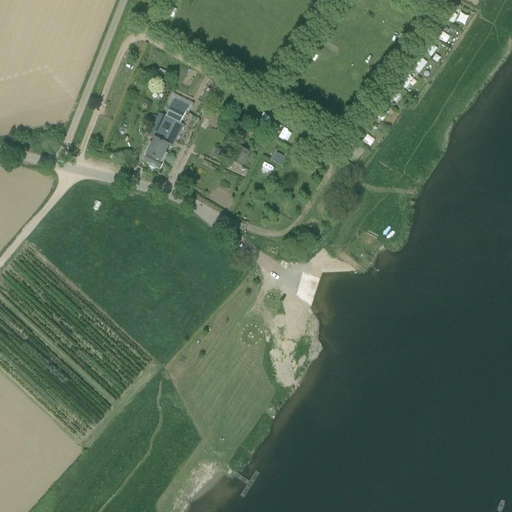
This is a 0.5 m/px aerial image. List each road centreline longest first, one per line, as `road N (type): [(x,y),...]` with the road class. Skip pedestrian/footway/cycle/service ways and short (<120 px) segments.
road 1 (tertiary): [(315,298),(180,202),(57,167)]
road 2 (unclassified): [(57,167),(124,0)]
